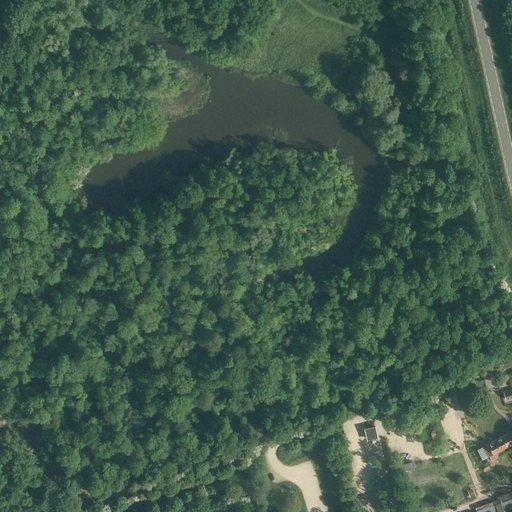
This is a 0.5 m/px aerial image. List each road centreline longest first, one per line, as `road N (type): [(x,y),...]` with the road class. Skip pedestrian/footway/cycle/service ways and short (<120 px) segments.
road 1 (unclassified): [(0,415),(55,480),(108,494),(511,362)]
road 2 (secondary): [(511,167),(474,0)]
